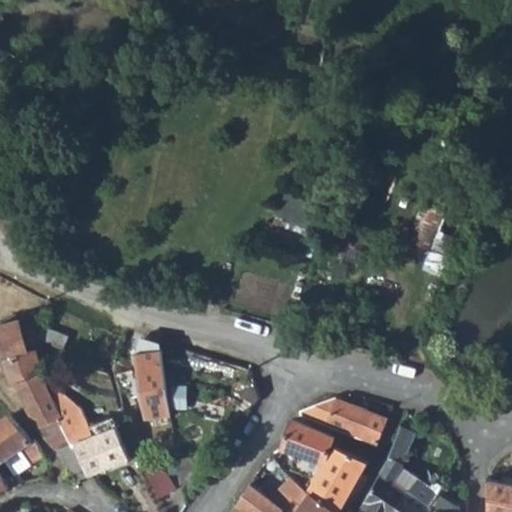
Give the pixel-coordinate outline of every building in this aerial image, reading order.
[(274,229),(304,239),(319,196),(289,185),(274,229)] [(18,320),(0,325),(0,354),(1,357),(3,356),(12,383),(14,383),(41,373),(35,353),(39,352),(37,339),(35,323),(20,325),(18,320)] [(69,335),(35,323),(37,339),(64,348),(69,335)] [(160,351),(135,355),(146,421),(169,416),(160,351)] [(41,373),(14,383),(36,426),(55,449),(57,448),(72,441),(62,417),(49,390),(41,373)] [(260,396),(254,381),(250,378),(239,394),(254,404),(260,396)] [(56,387),(49,390),(62,417),(72,441),(88,475),(128,458),(111,417),(90,425),(83,409),(56,387)] [(385,418),(337,398),(298,412),(303,415),(376,443),(385,418)] [(9,413),(0,419),(0,458),(1,460),(5,457),(12,466),(18,467),(29,460),(32,464),(45,456),(34,438),(31,440),(9,413)] [(292,420),(291,421),(281,448),(295,455),(291,468),(315,476),(319,469),(332,436),(292,420)] [(389,455),(361,505),(373,511),(430,511),(441,496),(435,489),(401,466),(404,457),(402,456),(413,434),(400,428),(389,455)] [(72,441),(57,448),(77,480),(88,475),(72,441)] [(307,489),(305,493),(307,494),(332,511),(339,511),(367,461),(337,446),(333,446),(319,469),(315,476),(307,489)] [(292,477),(271,499),(283,508),(288,511),(294,511),(307,494),(305,493),(307,489),(292,477)] [(511,511),(511,481),(491,477),(489,511),(511,511)] [(240,511),(280,511),(283,508),(271,499),(248,484),(235,505),(242,509),(240,511)] [(288,511),(283,508),(280,511),(332,511),(307,494),(294,511),(288,511)] [(457,511),(459,508),(441,496),(430,511),(457,511)]
